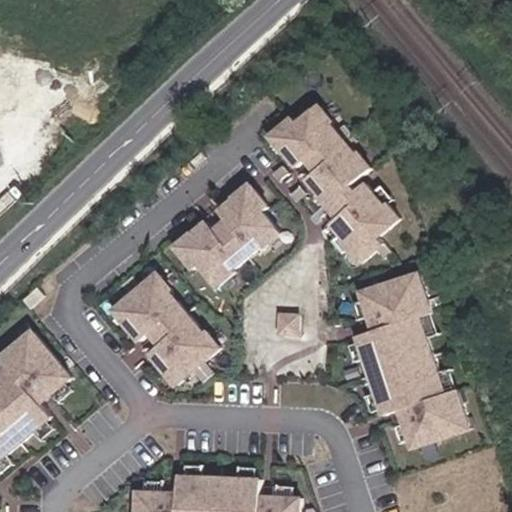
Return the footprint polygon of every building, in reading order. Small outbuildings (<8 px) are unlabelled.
[(382,237),(403,220),(391,205),(388,206),(369,183),(359,191),(354,186),(376,168),(362,151),(359,153),(335,124),(338,122),(324,105),(302,123),(297,117),(274,137),(288,154),(289,153),(301,168),(314,157),(323,169),(311,179),(323,194),(322,195),(335,211),(329,216),(344,234),(354,246),(352,248),(364,263),(387,244),(382,237)] [(283,183),(293,174),(286,166),(276,174),(283,183)] [(222,286),(285,233),(267,212),(273,207),(254,184),(237,198),(238,199),(223,212),(233,224),(222,234),(211,221),(197,233),(196,232),(179,247),(198,270),(204,265),(222,286)] [(299,202),(309,194),(303,185),(292,194),(299,202)] [(352,248),(354,246),(344,234),(336,241),(346,253),(352,248)] [(208,362),(225,348),(210,331),(209,332),(175,292),(176,290),(162,273),(145,288),(135,296),(118,310),(131,326),(132,325),(145,339),(157,329),(168,342),(156,352),(168,367),(166,368),(181,385),(197,371),(208,362)] [(429,332),(424,317),(434,314),(436,313),(423,273),(366,292),(371,308),(375,323),(378,330),(362,336),(362,338),(367,353),(382,399),(387,414),(388,416),(404,411),(407,419),(411,433),(416,448),(474,429),(461,390),(459,390),(449,393),(444,379),(429,332)] [(145,288),(135,276),(125,285),(135,296),(145,288)] [(33,309),(48,296),(40,287),(25,300),(33,309)] [(375,323),(371,308),(361,311),(365,326),(375,323)] [(439,328),(434,314),(424,317),(429,332),(439,328)] [(302,334),(303,315),(283,315),(283,333),(302,334)] [(54,418),(56,417),(45,403),(51,398),(63,388),(75,378),(36,332),(4,359),(5,360),(12,368),(0,378),(0,463),(5,460),(42,428),(54,418)] [(367,353),(362,338),(352,341),(357,356),(367,353)] [(0,378),(12,368),(5,360),(0,364),(0,378)] [(207,383),(217,374),(208,362),(197,371),(207,383)] [(459,390),(454,376),(444,379),(449,393),(459,390)] [(58,406),(69,396),(63,388),(51,398),(58,406)] [(387,414),(382,399),(372,403),(377,417),(387,414)] [(49,436),(61,426),(54,418),(42,428),(49,436)] [(411,433),(407,419),(397,422),(401,436),(411,433)] [(0,477),(11,468),(5,460),(0,463),(0,477)] [(199,476),(200,466),(185,465),(184,476),(199,476)] [(264,479),(264,469),(249,468),(249,478),(264,479)] [(305,511),(306,498),(289,497),(274,497),(266,496),(266,479),(264,479),(249,478),(199,476),(184,476),(182,476),(181,493),(173,493),(158,492),(142,491),(140,511),(305,511)] [(173,493),(173,482),(158,481),(158,492),(173,493)] [(289,497),(289,487),(274,486),(274,497),(289,497)]
